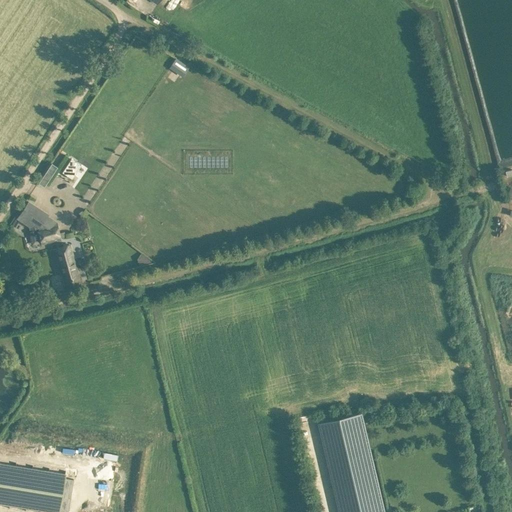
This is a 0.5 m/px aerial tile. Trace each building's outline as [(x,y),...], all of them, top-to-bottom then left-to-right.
[(174,8),(178,0),(170,0),(168,4),(174,8)] [(71,158),(62,172),(72,178),(81,165),(71,158)] [(48,161),(37,182),(44,186),(55,165),(48,161)] [(17,218),(33,228),(34,226),(38,229),(41,244),(61,240),(60,232),(57,222),(56,221),(48,215),(28,202),(17,218)] [(81,285),(78,276),(69,245),(52,249),(57,266),(60,265),(67,289),(81,285)] [(102,266),(103,270),(126,266),(123,254),(117,255),(119,263),(102,266)] [(318,423),(339,511),(385,511),(362,412),(318,423)] [(0,439),(0,445),(13,448),(14,442),(0,439)] [(0,462),(0,503),(52,511),(59,511),(65,473),(0,462)]
